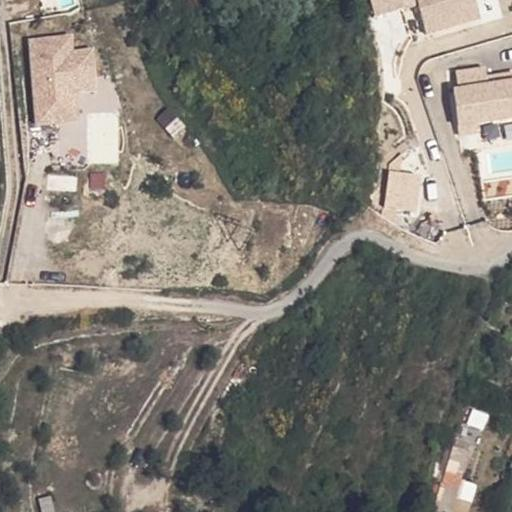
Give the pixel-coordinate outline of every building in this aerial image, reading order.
[(369,0),(374,15),(417,3),(426,34),(481,19),(475,0),(369,0)] [(27,37),(34,124),(77,120),(75,92),(97,90),(93,47),(74,48),(73,33),(27,37)] [(453,70),(458,127),(511,122),(511,76),(486,79),(485,67),(453,70)] [(88,163),(118,162),(117,113),(87,114),(88,163)] [(387,172),(385,208),(418,210),(420,173),(387,172)] [(460,447),(463,435),(452,431),(442,469),(456,474),(464,449),(460,447)] [(427,502),(446,508),(456,474),(442,469),(437,468),(427,502)] [(40,511),(55,511),(50,494),(36,498),(40,511)]
